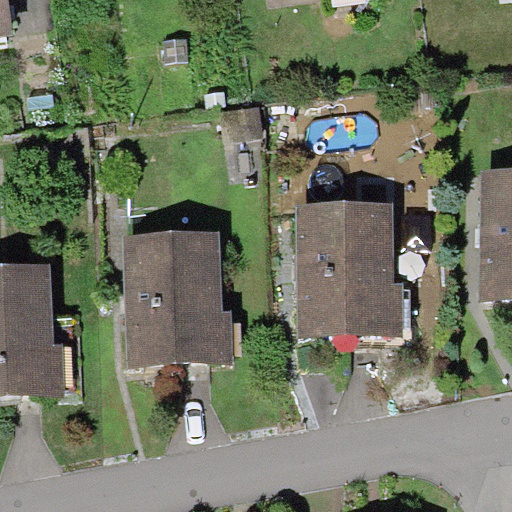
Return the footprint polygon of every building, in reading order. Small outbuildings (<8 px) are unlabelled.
[(0,0),(0,44),(13,43),(7,0),(0,0)] [(482,238),(482,303),(511,303),(511,177),(482,178),(482,238)] [(300,273),(301,343),(401,342),(400,291),(389,291),(388,213),(299,214),(300,273)] [(124,304),(124,368),(230,368),(230,316),(221,316),(221,242),(124,242),(124,304)] [(0,405),(67,403),(65,350),(55,350),(52,270),(0,271),(0,405)]
